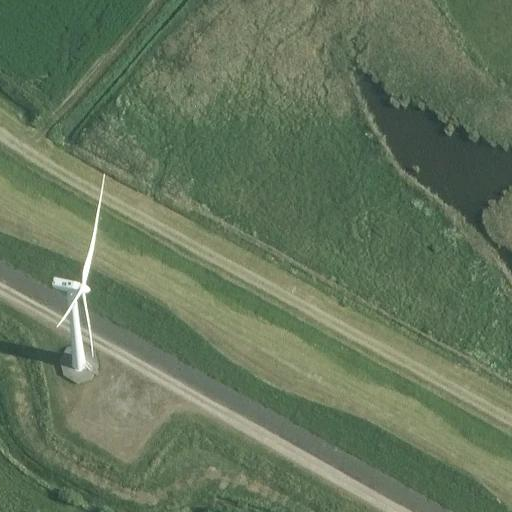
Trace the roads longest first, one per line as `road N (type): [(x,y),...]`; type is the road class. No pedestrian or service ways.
road 1 (track): [(0,134),(36,162),(511,420)]
road 2 (track): [(0,265),(441,511)]
